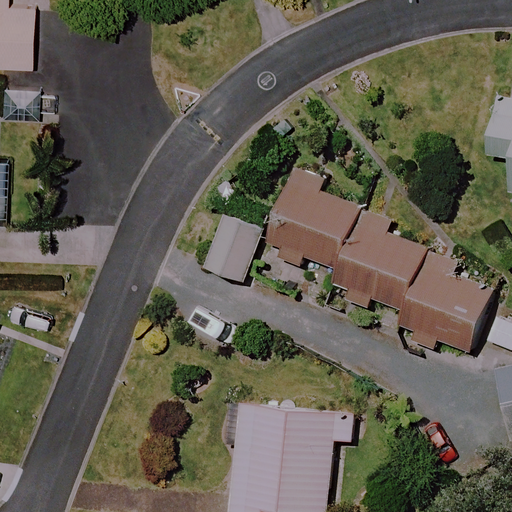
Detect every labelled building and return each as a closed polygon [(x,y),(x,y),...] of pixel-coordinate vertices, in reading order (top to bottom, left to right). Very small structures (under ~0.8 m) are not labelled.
[(0,0),(0,58),(37,60),(39,2),(2,1),(1,0),(0,0)] [(511,94),(510,94),(501,148),(511,150),(511,94)] [(301,177),(278,239),(347,265),(341,279),(414,307),(408,322),(482,350),(505,288),(462,272),(468,256),(397,229),(402,215),(301,177)] [(270,227),(230,211),(210,262),(251,277),(270,227)] [(346,409),(250,399),(237,511),(297,511),(298,503),(335,507),(346,409)]
